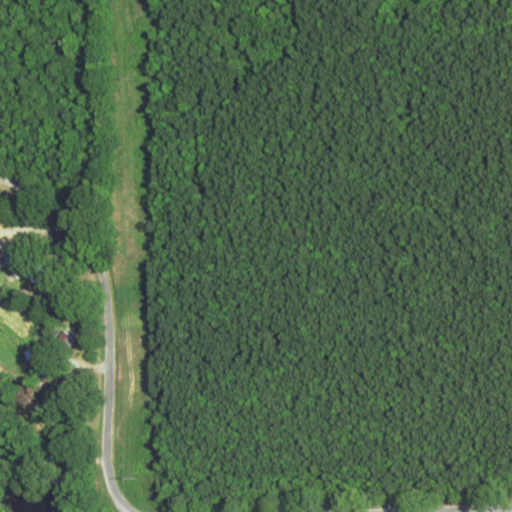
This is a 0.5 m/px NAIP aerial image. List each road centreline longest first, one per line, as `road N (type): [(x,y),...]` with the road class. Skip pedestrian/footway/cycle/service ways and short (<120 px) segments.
road 1 (residential): [(501,511),(121,508),(103,454),(101,285)]
road 2 (residential): [(101,285),(73,229),(0,176)]
